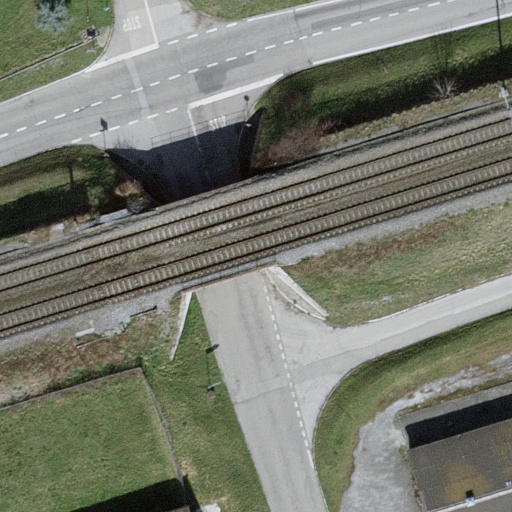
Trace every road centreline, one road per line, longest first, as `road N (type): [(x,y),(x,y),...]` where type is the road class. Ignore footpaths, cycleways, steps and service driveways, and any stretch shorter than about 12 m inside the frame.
road 1 (unclassified): [(299,511),(178,75)]
road 2 (tertiary): [(451,0),(178,75)]
road 3 (tertiary): [(178,75),(0,137)]
